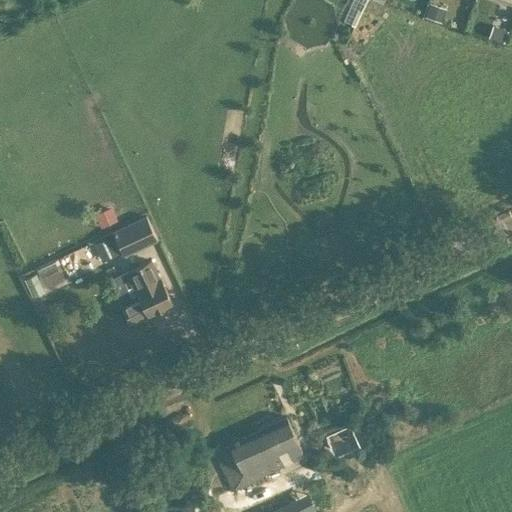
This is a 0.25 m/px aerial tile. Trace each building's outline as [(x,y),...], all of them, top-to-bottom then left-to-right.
[(430,2),(425,16),(442,22),(447,8),(430,2)] [(509,30),(492,24),(488,37),(504,43),(509,30)] [(191,62),(177,69),(184,84),(198,78),(191,62)] [(112,230),(112,232),(124,256),(158,239),(146,214),(112,230)] [(120,253),(111,234),(94,242),(103,260),(120,253)] [(152,258),(128,269),(139,294),(120,304),(131,325),(149,315),(174,303),(152,258)] [(215,449),(224,467),(234,489),(305,455),(287,415),(215,449)] [(462,415),(351,463),(364,493),(475,445),(462,415)] [(327,435),(336,457),(358,447),(349,426),(327,435)] [(296,511),(291,501),(267,511),(296,511)]
